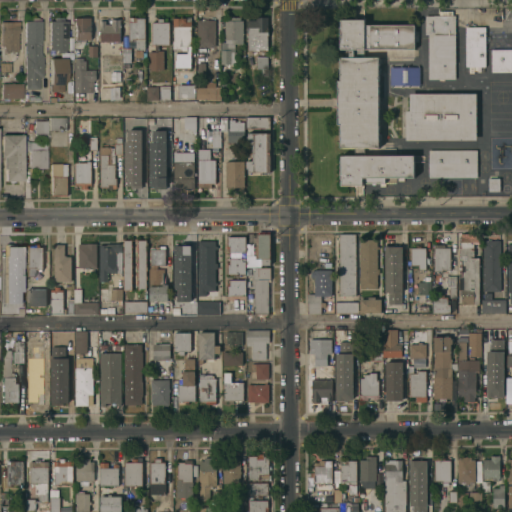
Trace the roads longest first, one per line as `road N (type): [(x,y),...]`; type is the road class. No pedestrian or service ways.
road 1 (residential): [(0,437),(511,431)]
road 2 (tertiary): [(0,219),(511,217)]
road 3 (residential): [(289,0),(291,511)]
